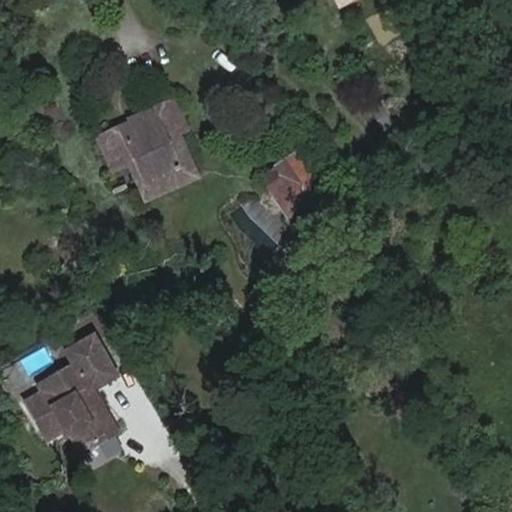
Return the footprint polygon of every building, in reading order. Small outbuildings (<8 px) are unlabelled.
[(64,0),(78,27),(93,19),(83,0),(64,0)] [(104,139),(117,170),(134,162),(140,160),(151,185),(194,167),(176,124),(190,118),(182,100),(136,120),(141,131),(129,136),(126,129),(104,139)] [(383,134),(397,129),(390,106),(375,110),(383,134)] [(194,167),(151,185),(140,160),(134,162),(151,200),(205,176),(187,132),(194,128),(190,118),(176,124),(194,167)] [(134,126),(126,129),(129,136),(141,131),(136,120),(132,121),(134,126)] [(282,178),(265,187),(290,232),(325,211),(295,155),(276,166),(282,178)] [(259,176),(265,187),(282,178),(276,166),(259,176)] [(43,394),(27,402),(50,440),(65,432),(71,440),(89,431),(94,437),(116,424),(97,394),(92,396),(90,391),(114,377),(93,342),(67,357),(74,368),(40,386),(43,394)] [(442,411),(432,418),(467,474),(477,468),(442,411)]
